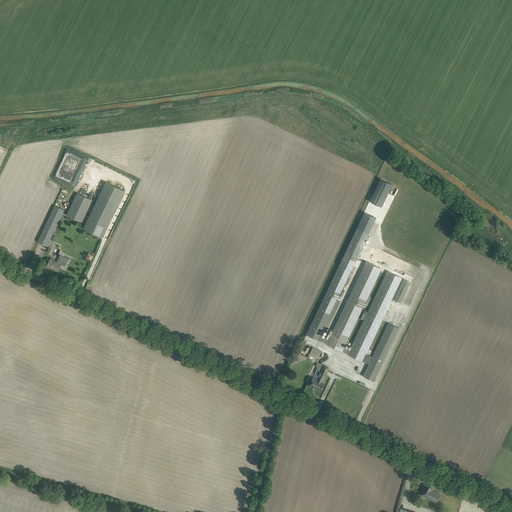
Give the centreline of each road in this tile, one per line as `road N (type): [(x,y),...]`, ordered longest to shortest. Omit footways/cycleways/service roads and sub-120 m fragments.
road 1 (unclassified): [(511,504),(0,259)]
road 2 (track): [(0,472),(138,511)]
